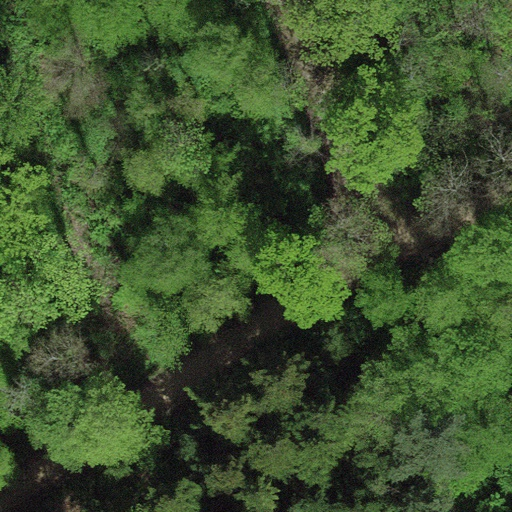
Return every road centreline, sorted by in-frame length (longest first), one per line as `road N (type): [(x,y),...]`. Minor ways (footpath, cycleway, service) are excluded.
road 1 (track): [(0,491),(301,286),(511,206)]
road 2 (track): [(301,286),(217,0)]
